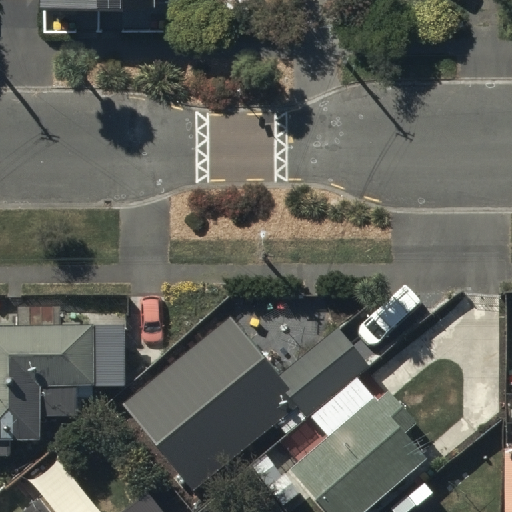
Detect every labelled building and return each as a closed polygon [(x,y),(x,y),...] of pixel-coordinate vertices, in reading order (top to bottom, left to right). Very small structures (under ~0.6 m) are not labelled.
[(38,0),(38,9),(151,9),(150,0),(38,0)] [(18,317),(18,338),(0,338),(0,464),(8,464),(8,450),(40,450),(40,425),(74,425),(74,399),(96,399),(96,394),(124,394),(124,363),(169,363),(169,312),(124,312),(124,334),(59,334),(59,317),(18,317)] [(231,325),(124,412),(193,497),(277,429),(285,439),(306,421),(353,383),(367,371),(338,336),(279,384),(231,325)] [(374,408),(353,383),(306,421),(327,447),(290,477),(318,511),(378,511),(430,470),(408,444),(421,433),(390,395),(374,408)] [(49,511),(34,492),(8,511),(49,511)]
